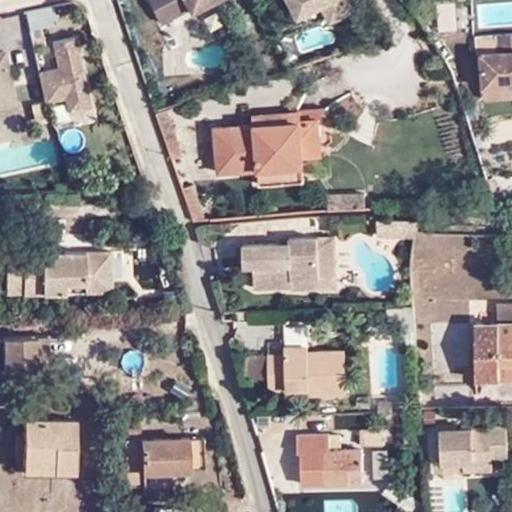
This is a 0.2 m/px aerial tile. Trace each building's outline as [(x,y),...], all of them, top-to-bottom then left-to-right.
[(147,0),(161,26),(190,11),(193,15),(222,0),(147,0)] [(291,0),(300,17),(321,7),(330,24),(351,12),(344,0),(291,0)] [(458,25),(456,0),(441,0),(442,26),(458,25)] [(31,25),(57,18),(53,4),(27,10),(31,25)] [(511,96),(511,29),(480,30),(481,96),(511,96)] [(70,111),(92,106),(75,38),(52,44),(60,70),(40,75),(45,95),(65,89),(70,111)] [(0,90),(12,89),(4,51),(0,51),(0,90)] [(0,104),(15,102),(12,89),(0,90),(0,104)] [(169,112),(156,117),(169,156),(182,151),(169,112)] [(253,118),(254,127),(298,122),(297,114),(253,118)] [(298,122),(254,127),(214,131),(218,174),(257,170),(259,185),(286,182),(285,168),(302,168),(301,157),(320,155),(316,120),(298,122)] [(304,181),(302,168),(285,168),(286,182),(304,181)] [(195,188),(182,193),(194,224),(208,222),(195,188)] [(366,194),(328,195),(328,211),(366,209),(366,194)] [(418,235),(421,217),(387,215),(385,232),(418,235)] [(336,238),(321,239),(322,281),(323,290),(339,290),(336,238)] [(294,282),(322,281),(321,239),(292,241),(293,245),(246,247),(246,249),(247,265),(247,270),(257,269),(258,290),(295,289),(294,282)] [(114,246),(114,280),(134,280),(133,246),(114,246)] [(88,285),(88,294),(113,293),(113,253),(25,256),(25,258),(9,259),(9,295),(26,294),(27,297),(60,295),(61,285),(67,277),(71,279),(78,280),(83,277),(88,285)] [(60,295),(88,294),(88,285),(83,277),(78,280),(71,279),(67,277),(61,285),(60,295)] [(295,291),(323,290),(322,281),(294,282),(295,289),(295,291)] [(177,291),(164,292),(165,308),(178,307),(177,291)] [(511,305),(500,306),(500,324),(511,323),(511,305)] [(511,323),(500,324),(479,324),(479,379),(501,380),(501,366),(511,365),(511,323)] [(38,381),(38,343),(6,344),(6,381),(38,381)] [(49,344),(38,343),(38,381),(50,381),(49,344)] [(287,357),(270,357),(271,393),(311,393),(311,397),(347,396),(347,353),(310,353),(310,348),(287,348),(287,357)] [(270,382),(270,357),(235,358),(243,382),(270,382)] [(501,380),(511,379),(511,365),(501,366),(501,380)] [(19,470),(26,471),(26,465),(55,465),(55,471),(76,471),(76,419),(26,419),(25,436),(19,437),(19,470)] [(508,425),(442,427),(443,463),(464,462),(476,462),(476,459),(493,459),(509,458),(508,425)] [(146,486),(145,474),(144,441),(144,429),(129,430),(130,442),(127,442),(129,486),(146,486)] [(363,435),(363,445),(385,444),(385,434),(363,435)] [(332,452),(330,436),(300,439),(301,456),(304,456),(306,487),(352,483),(351,468),(365,468),(363,450),(342,451),(332,452)] [(341,436),(330,436),(332,452),(342,451),(341,436)] [(204,438),(190,439),(190,469),(205,468),(204,438)] [(190,469),(190,439),(144,441),(145,474),(190,471),(190,469)] [(369,444),(370,476),(390,476),(390,444),(369,444)] [(476,462),(464,462),(464,471),(494,470),(493,459),(476,459),(476,462)] [(366,482),(365,468),(351,468),(352,483),(366,482)]
